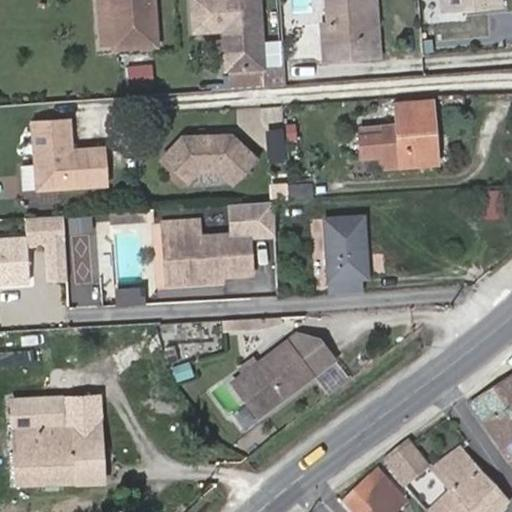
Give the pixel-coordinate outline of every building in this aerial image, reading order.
[(113,18),(115,46),(158,42),(154,0),(101,0),(103,18),(113,18)] [(189,0),(192,36),(222,34),(225,72),(227,72),(261,69),(263,69),(255,0),(235,0),(236,1),(226,2),(226,0),(189,0)] [(328,0),(330,24),(323,24),(325,58),(371,55),(367,0),(328,0)] [(376,0),(367,0),(371,55),(380,55),(376,0)] [(440,0),(442,11),(506,5),(505,0),(440,0)] [(262,75),(261,69),(227,72),(227,78),(262,75)] [(263,89),(262,75),(227,78),(228,92),(263,89)] [(241,105),(244,132),(285,129),(283,101),(241,105)] [(433,101),(397,103),(398,124),(360,127),(362,154),(387,152),(388,165),(438,161),(433,101)] [(22,188),(109,187),(108,143),(74,143),(73,115),(31,116),(32,162),(21,162),(22,188)] [(160,157),(188,184),(208,163),(231,185),(260,155),(227,124),(213,138),(194,121),(160,157)] [(288,197),(314,195),(313,180),(286,181),(288,197)] [(500,187),(481,189),(483,216),(503,215),(500,187)] [(363,216),(323,219),(329,291),(361,289),(360,277),(368,276),(363,216)] [(217,273),(247,271),(244,232),(195,235),(193,218),(158,221),(159,238),(170,237),(172,276),(198,275),(202,272),(213,272),(214,273),(215,273),(217,273)] [(0,237),(0,281),(25,280),(22,235),(0,237)] [(162,281),(217,277),(217,273),(215,273),(214,273),(213,272),(202,272),(198,275),(172,276),(170,237),(159,238),(162,281)] [(116,305),(146,303),(145,284),(115,285),(116,305)] [(234,380),(259,413),(313,372),(289,340),(234,380)] [(178,380),(194,375),(190,360),(174,364),(178,380)] [(511,375),(471,405),(511,462),(511,375)] [(13,399),(18,483),(103,481),(99,395),(13,399)] [(405,486),(429,468),(410,445),(409,443),(384,461),(405,486)] [(503,511),(508,507),(461,451),(443,463),(435,470),(452,490),(471,511),(503,511)] [(402,511),(410,505),(376,469),(341,502),(350,511),(402,511)] [(471,511),(452,490),(427,511),(471,511)]
